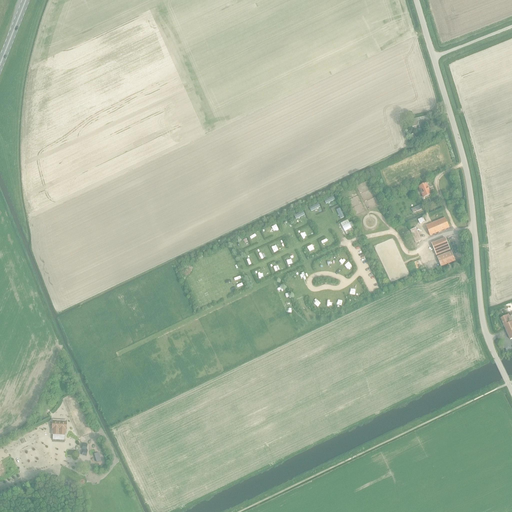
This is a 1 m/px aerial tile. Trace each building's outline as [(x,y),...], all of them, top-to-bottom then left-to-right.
[(419,128),(427,126),(426,123),(428,123),(426,116),(410,120),(412,127),(418,126),(419,128)] [(429,190),(428,188),(426,183),(419,187),(423,197),(431,194),(429,190)] [(418,219),(420,223),(426,220),(425,219),(429,218),(427,214),(424,216),(424,217),(418,219)] [(425,226),(430,236),(449,228),(445,218),(425,226)] [(347,221),(340,224),(342,227),(348,224),(351,229),(345,233),(346,235),(353,232),(351,228),(354,227),(351,223),(349,224),(347,221)] [(410,230),(416,243),(421,241),(415,228),(410,230)] [(431,243),(436,255),(450,250),(445,237),(431,243)] [(437,257),(441,267),(455,261),(451,251),(437,257)] [(413,262),(416,269),(423,266),(420,259),(413,262)] [(510,339),(511,338),(511,322),(508,315),(500,318),(504,325),(510,339)] [(53,429),(53,421),(51,421),(51,430),(52,430),(51,435),(65,435),(65,430),(53,429)] [(53,429),(65,430),(65,422),(53,421),(53,429)]
